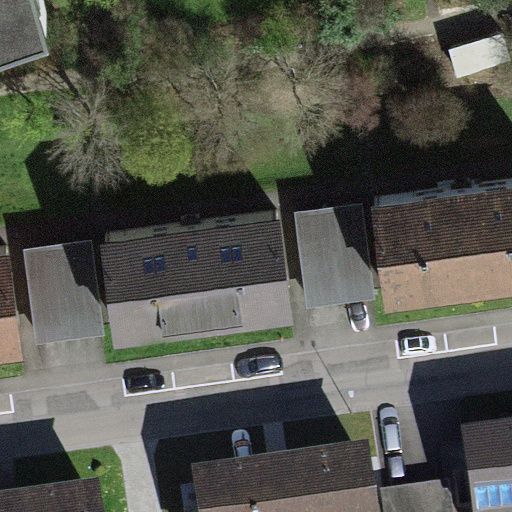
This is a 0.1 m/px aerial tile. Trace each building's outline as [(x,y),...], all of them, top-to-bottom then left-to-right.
[(0,0),(0,37),(40,26),(32,0),(0,0)] [(511,301),(511,189),(360,201),(369,313),(511,301)] [(278,328),(269,216),(95,230),(103,342),(278,328)] [(351,229),(287,234),(294,322),(357,317),(351,229)] [(0,361),(10,361),(2,249),(0,249),(0,361)] [(79,261),(15,266),(22,353),(86,348),(79,261)] [(511,511),(511,462),(450,469),(454,511),(511,511)] [(365,511),(362,482),(183,499),(184,511),(365,511)]
